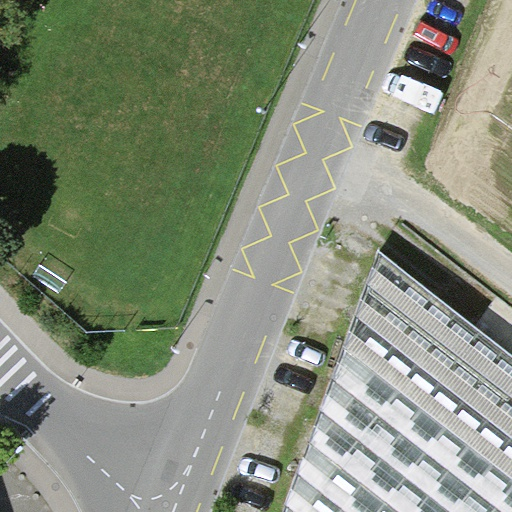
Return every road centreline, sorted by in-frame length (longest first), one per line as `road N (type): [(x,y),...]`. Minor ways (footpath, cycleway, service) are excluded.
road 1 (tertiary): [(174,486),(378,0)]
road 2 (track): [(511,273),(324,130)]
road 3 (residential): [(0,364),(48,415),(174,486)]
